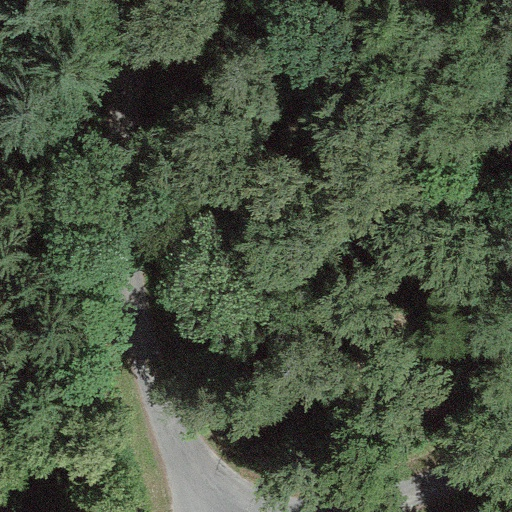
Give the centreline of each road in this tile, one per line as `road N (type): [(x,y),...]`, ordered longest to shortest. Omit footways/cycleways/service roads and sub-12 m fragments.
road 1 (unclassified): [(197,511),(129,315),(118,114),(139,0)]
road 2 (unclassified): [(511,453),(376,511)]
